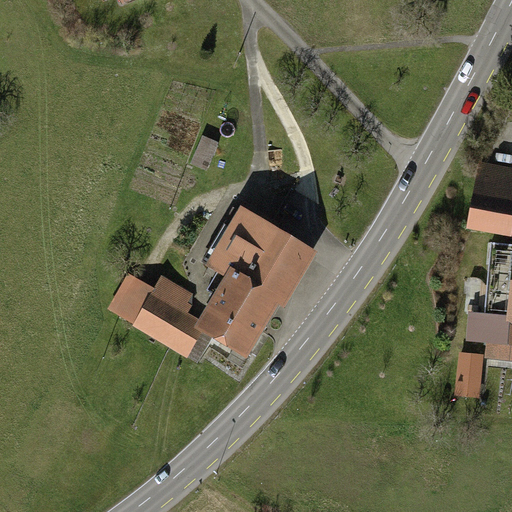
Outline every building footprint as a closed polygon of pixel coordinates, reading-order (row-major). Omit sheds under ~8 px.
[(511,196),(511,166),(476,159),(463,222),(505,230),(511,196)] [(153,273),(132,313),(238,369),(270,310),(275,313),(309,248),(234,209),(201,270),(210,275),(199,297),(153,273)] [(511,238),(511,239),(504,316),(466,313),(464,338),(511,341),(511,238)] [(511,343),(481,340),(480,356),(510,359),(511,343)] [(478,353),(455,351),(452,385),(475,387),(478,353)]
